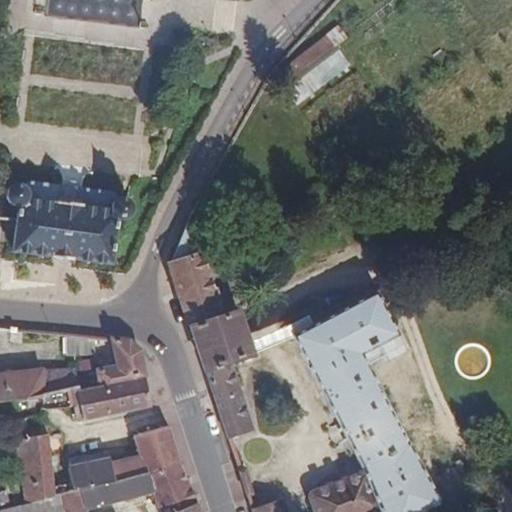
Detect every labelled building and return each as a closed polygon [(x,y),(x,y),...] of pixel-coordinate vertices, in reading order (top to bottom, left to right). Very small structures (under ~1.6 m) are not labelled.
[(284,87),(336,47),(347,38),(338,26),(324,36),(275,74),(284,87)] [(296,107),(350,66),(336,47),(284,87),(283,88),(296,107)] [(462,188),(456,179),(447,185),(453,194),(462,188)] [(113,200),(118,198),(116,194),(113,193),(72,188),(34,182),(27,183),(24,187),(28,192),(28,199),(109,209),(110,204),(113,200)] [(109,209),(28,199),(28,192),(24,187),(18,185),(13,185),(8,189),(4,194),(4,198),(6,203),(10,206),(14,206),(13,220),(9,252),(52,257),(72,260),(112,265),(117,221),(122,222),(125,221),(129,218),(132,214),(133,210),(133,206),(130,202),(124,198),(121,198),(118,198),(113,200),(110,204),(109,209)] [(253,357),(239,313),(223,317),(201,252),(200,252),(188,219),(188,220),(170,264),(226,440),(251,432),(230,365),(253,357)] [(423,511),(435,506),(357,353),(392,334),(374,299),(326,324),(319,311),(290,326),(296,337),(364,469),(311,489),(308,491),(307,496),(307,500),(310,509),(311,511),(423,511)] [(66,336),(65,336),(64,359),(75,359),(95,360),(95,354),(95,349),(96,349),(96,338),(93,338),(66,336)] [(145,381),(140,354),(121,339),(111,339),(115,368),(96,371),(98,388),(145,381)] [(78,392),(75,370),(75,369),(44,373),(47,398),(78,392)] [(47,398),(44,373),(42,373),(42,370),(23,372),(24,375),(13,376),(15,404),(18,403),(38,400),(39,399),(47,398)] [(0,404),(15,404),(13,376),(12,374),(0,375),(0,404)] [(150,410),(145,381),(98,388),(78,392),(47,398),(39,399),(40,414),(43,414),(72,410),(79,409),(81,422),(150,410)] [(40,414),(39,399),(38,400),(18,403),(20,417),(40,414)] [(81,422),(79,409),(72,410),(74,424),(81,422)] [(55,498),(44,427),(36,428),(38,439),(15,443),(17,453),(23,506),(55,498)] [(152,476),(180,465),(172,440),(168,429),(132,438),(137,459),(110,464),(115,482),(125,481),(140,479),(152,476)] [(68,461),(70,469),(109,458),(107,454),(68,461)] [(110,464),(109,458),(70,469),(67,470),(73,493),(115,482),(110,464)] [(85,511),(86,511),(150,494),(157,511),(198,511),(180,465),(152,476),(140,479),(125,481),(115,483),(115,482),(73,493),(55,498),(23,506),(0,511),(85,511)] [(253,497),(244,468),(236,471),(245,499),(253,497)] [(284,511),(282,503),(249,511),(248,511),(284,511)]
